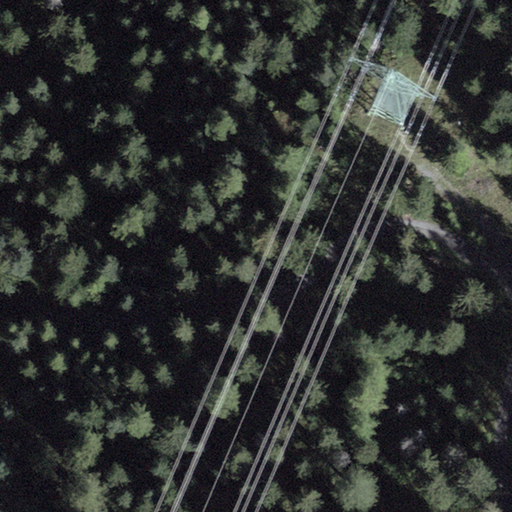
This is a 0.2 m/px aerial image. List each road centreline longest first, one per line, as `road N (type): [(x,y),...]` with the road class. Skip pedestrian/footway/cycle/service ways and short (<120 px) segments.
road 1 (track): [(0,309),(133,321),(239,302),(298,286),(369,230),(388,226),(438,233),(511,283)]
road 2 (track): [(511,379),(503,419),(506,511)]
